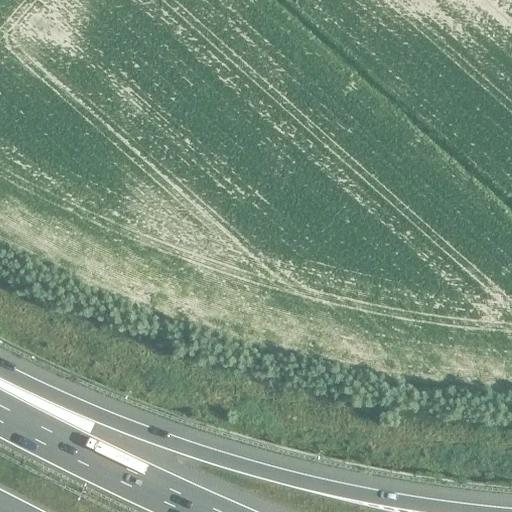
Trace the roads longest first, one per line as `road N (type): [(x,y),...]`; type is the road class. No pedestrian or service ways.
road 1 (motorway): [(454,511),(187,450),(0,372)]
road 2 (motorway): [(202,511),(0,413)]
